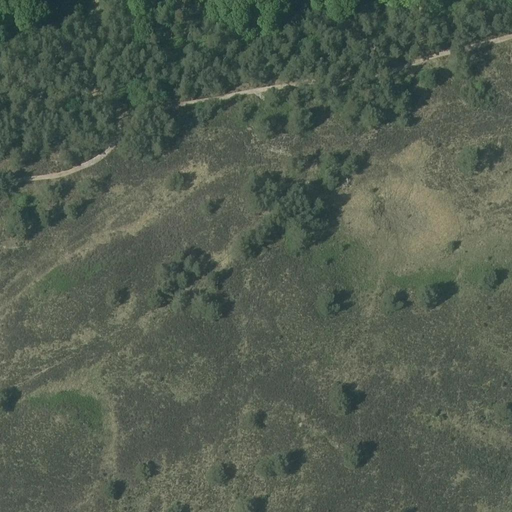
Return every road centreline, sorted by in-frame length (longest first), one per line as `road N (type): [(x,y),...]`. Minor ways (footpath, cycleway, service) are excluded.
road 1 (track): [(511,35),(374,76),(134,112)]
road 2 (track): [(134,112),(98,73),(100,0)]
